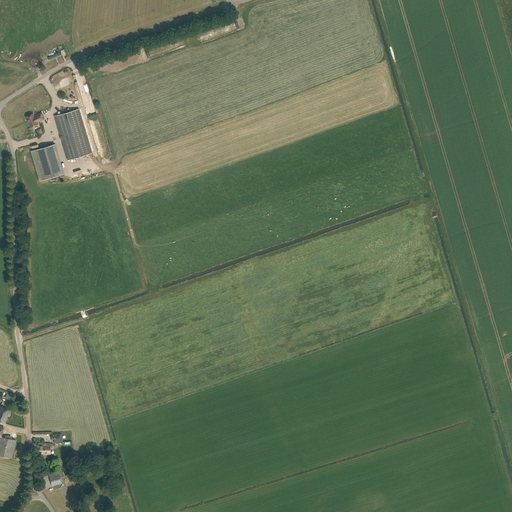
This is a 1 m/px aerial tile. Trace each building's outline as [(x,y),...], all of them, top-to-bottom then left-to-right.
[(61,57),(60,53),(48,58),(50,61),(61,57)] [(92,153),(79,109),(55,116),(61,136),(63,136),(64,140),(62,140),(68,160),(92,153)] [(45,119),(42,113),(37,115),(38,116),(35,117),(33,114),(26,117),(31,127),(33,126),(34,127),(36,126),(36,125),(38,124),(37,122),(45,119)] [(64,173),(55,144),(31,151),(40,181),(64,173)] [(10,411),(0,406),(0,420),(5,423),(7,417),(8,414),(9,414),(10,411)] [(0,455),(12,458),(16,440),(14,440),(2,437),(4,427),(0,425),(0,455)] [(60,434),(61,439),(55,439),(55,444),(63,444),(62,434),(60,434)] [(50,454),(50,443),(38,443),(38,455),(50,454)] [(61,483),(59,474),(49,477),(52,486),(61,483)]
